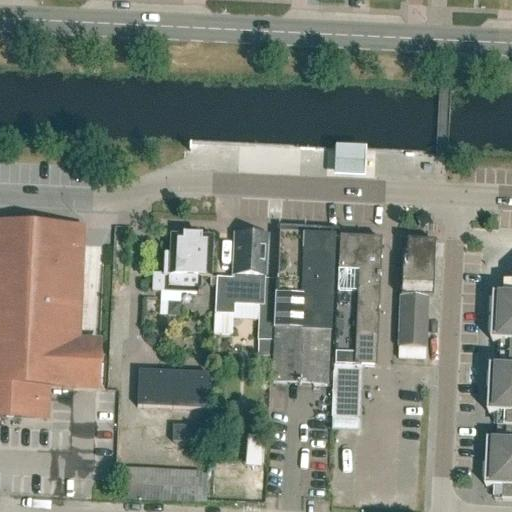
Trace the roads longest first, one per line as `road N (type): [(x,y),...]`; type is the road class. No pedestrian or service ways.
road 1 (tertiary): [(511,43),(0,18)]
road 2 (residential): [(439,195),(186,184),(132,199),(0,194)]
road 3 (residential): [(439,511),(451,195)]
